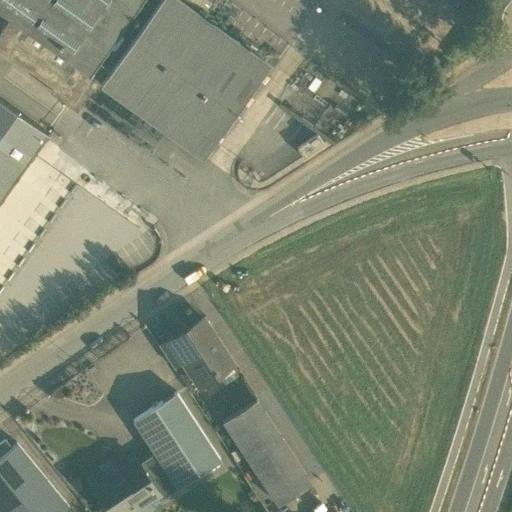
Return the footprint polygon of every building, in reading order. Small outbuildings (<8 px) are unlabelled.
[(0,0),(0,11),(12,20),(89,75),(141,0),(0,0)] [(159,0),(101,83),(203,155),(269,63),(180,0),(159,0)] [(82,83),(89,75),(12,20),(0,35),(0,41),(62,86),(59,90),(75,102),(86,86),(82,83)] [(0,200),(48,133),(0,98),(0,200)] [(184,361),(201,387),(221,374),(218,370),(231,361),(204,319),(172,340),(170,341),(184,361)] [(159,345),(174,368),(184,361),(170,341),(172,340),(171,338),(159,345)] [(239,372),(231,361),(218,370),(221,374),(226,382),(239,372)] [(178,486),(221,459),(176,392),(134,420),(157,454),(178,486)] [(223,421),(278,504),(311,481),(257,398),(223,421)] [(0,450),(13,440),(3,426),(0,428),(0,450)] [(61,511),(69,506),(17,441),(0,454),(0,511),(61,511)] [(311,445),(297,453),(311,476),(325,468),(311,445)] [(153,488),(159,498),(178,486),(157,454),(140,466),(139,466),(153,488)] [(110,511),(113,510),(114,511),(129,511),(141,505),(137,498),(153,488),(139,466),(140,466),(136,459),(108,476),(107,475),(92,484),(109,511),(110,511)]
